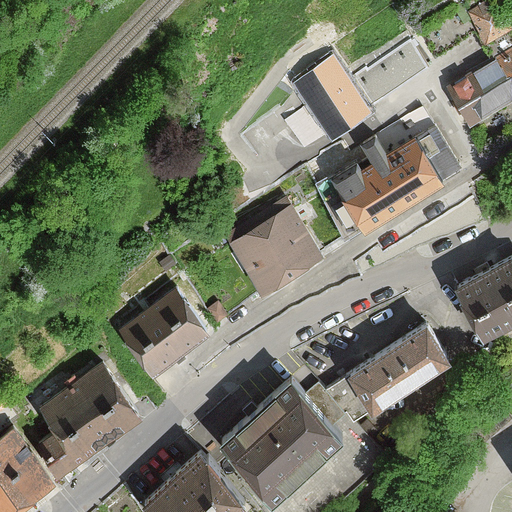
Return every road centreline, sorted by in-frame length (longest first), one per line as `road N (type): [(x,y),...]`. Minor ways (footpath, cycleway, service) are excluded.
road 1 (residential): [(199,391),(184,370),(211,345),(511,146)]
road 2 (residential): [(199,391),(282,328),(511,229)]
road 3 (residential): [(61,511),(199,391)]
